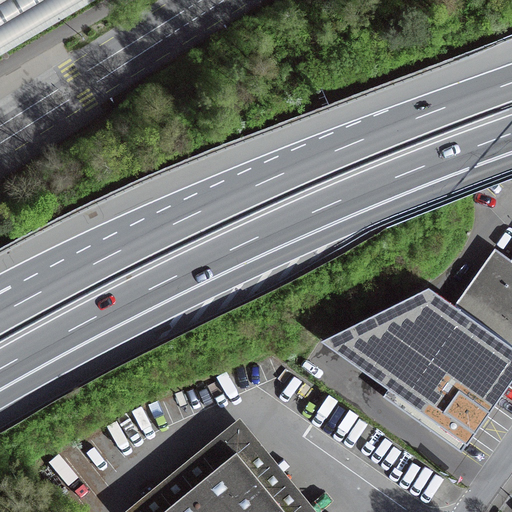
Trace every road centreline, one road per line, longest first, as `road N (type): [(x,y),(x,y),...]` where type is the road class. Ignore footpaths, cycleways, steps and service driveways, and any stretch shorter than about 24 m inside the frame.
road 1 (motorway): [(0,368),(302,216),(511,133)]
road 2 (motorway): [(511,82),(282,173),(0,314)]
road 3 (secondary): [(212,0),(0,133)]
